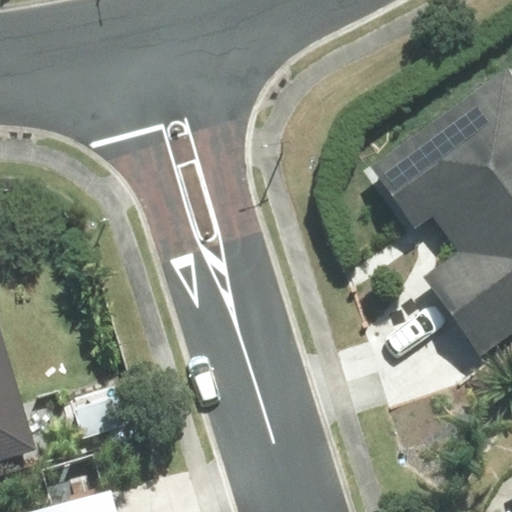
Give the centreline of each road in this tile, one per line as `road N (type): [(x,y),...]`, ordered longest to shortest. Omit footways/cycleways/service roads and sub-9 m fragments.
road 1 (residential): [(287,511),(157,40)]
road 2 (residential): [(0,64),(157,40)]
